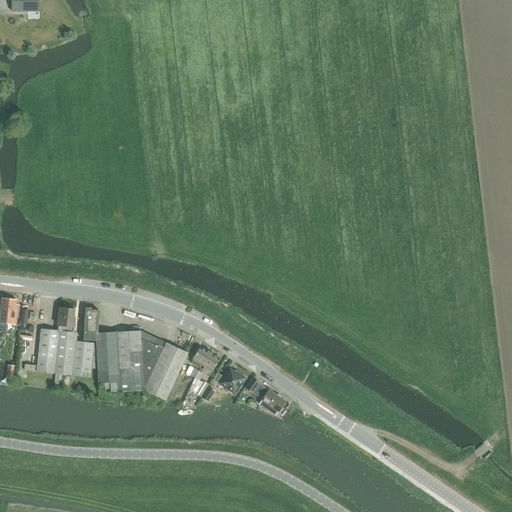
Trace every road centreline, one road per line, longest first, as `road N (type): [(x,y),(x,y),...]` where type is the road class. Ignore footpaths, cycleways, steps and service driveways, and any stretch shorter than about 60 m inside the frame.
road 1 (tertiary): [(471,511),(169,314),(107,296),(0,283)]
road 2 (tertiary): [(339,511),(254,462),(0,443)]
road 3 (track): [(498,424),(490,442),(457,467),(378,431),(353,431)]
